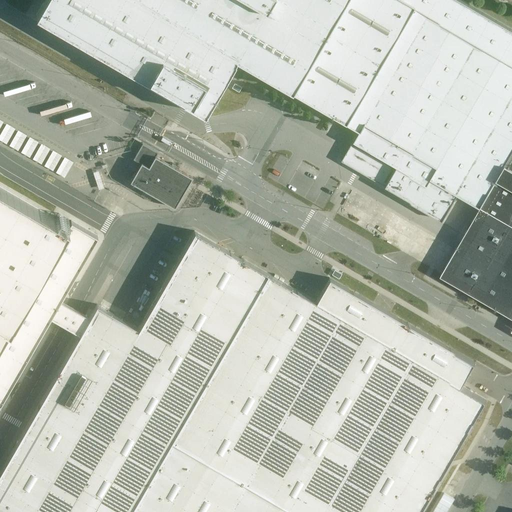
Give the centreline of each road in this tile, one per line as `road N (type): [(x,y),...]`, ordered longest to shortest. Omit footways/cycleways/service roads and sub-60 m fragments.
road 1 (residential): [(0,9),(195,123),(254,128),(262,142),(239,184)]
road 2 (unclassified): [(511,342),(267,200)]
road 3 (unclassified): [(239,184),(0,45)]
road 4 (unclassified): [(0,447),(126,230)]
road 5 (unclassified): [(126,230),(0,163)]
road 6 (unclassified): [(126,230),(198,219),(244,240)]
